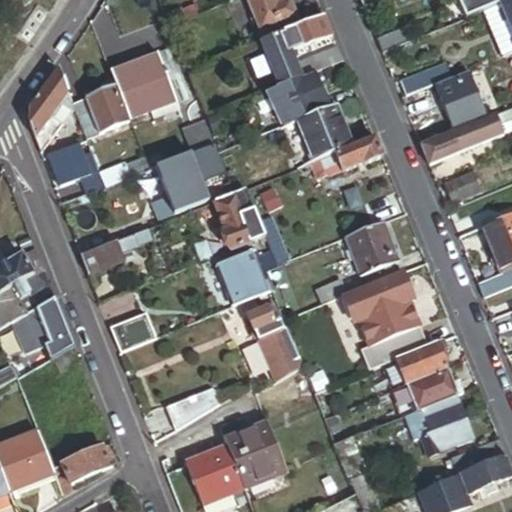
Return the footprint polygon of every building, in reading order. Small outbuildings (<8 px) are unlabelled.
[(279,6),(276,0),(246,0),(261,35),(282,25),(286,23),(279,6)] [(291,0),(279,6),(286,23),(300,18),(291,0)] [(511,1),(511,0),(458,0),(467,21),(483,14),(500,7),(511,1)] [(511,1),(500,7),(504,17),(511,36),(511,1)] [(511,36),(504,17),(500,7),(483,14),(502,60),(511,55),(511,36)] [(333,35),(325,16),(303,26),(285,33),(294,52),(333,35)] [(282,25),(261,35),(264,42),(285,33),(303,26),(300,18),(286,23),(282,25)] [(405,29),(377,41),(383,57),(412,44),(405,29)] [(264,42),(260,44),(279,89),(288,85),(305,78),(299,65),(294,52),(285,33),(264,42)] [(338,49),(299,65),(305,78),(315,74),(344,61),(338,49)] [(158,54),(144,60),(160,101),(174,95),(158,54)] [(160,101),(144,60),(111,73),(118,90),(130,121),(150,113),(153,112),(150,105),(160,101)] [(408,100),(452,81),(446,67),(402,86),(408,100)] [(69,94),(59,68),(59,69),(33,106),(31,125),(37,140),(55,116),(69,95),(69,94)] [(279,89),(278,89),(280,93),(280,95),(288,91),(290,97),(290,96),(319,84),(315,74),(305,78),(288,85),(279,89)] [(109,93),(117,90),(114,83),(106,86),(109,93)] [(319,84),(290,96),(297,113),(327,100),(327,99),(320,84),(319,84)] [(101,137),(132,124),(130,121),(118,90),(117,90),(109,93),(87,102),(101,137)] [(280,95),(280,93),(274,95),(284,119),(297,113),(290,96),(290,97),(288,91),(280,95)] [(69,95),(55,116),(65,124),(74,111),(69,95)] [(160,101),(163,108),(177,103),(174,95),(160,101)] [(430,95),(412,102),(419,119),(437,111),(430,95)] [(153,112),(163,108),(160,101),(150,105),(153,112)] [(89,141),(101,137),(87,102),(76,107),(89,141)] [(177,103),(163,108),(166,117),(181,111),(177,103)] [(353,148),(336,106),(294,124),(312,166),(336,156),(353,148)] [(153,112),(150,113),(154,122),(166,117),(163,108),(153,112)] [(511,132),(511,109),(495,117),(503,136),(511,132)] [(55,116),(37,140),(43,156),(65,124),(55,116)] [(495,117),(486,120),(494,140),(503,136),(495,117)] [(494,140),(486,120),(452,135),(460,154),(494,140)] [(216,146),(207,122),(187,131),(196,154),(199,153),(216,146)] [(460,154),(452,135),(420,148),(429,168),(460,154)] [(384,158),(376,139),(353,148),(336,156),(343,172),(344,174),(365,165),(365,166),(384,158)] [(216,146),(199,153),(210,181),(227,174),(216,146)] [(62,190),(82,183),(94,179),(87,159),(83,148),(51,160),(62,190)] [(102,176),(94,156),(87,159),(94,179),(102,176)] [(336,156),(312,166),(314,171),(318,181),(329,177),(330,178),(343,172),(336,156)] [(125,167),(131,180),(150,172),(145,159),(125,167)] [(187,196),(172,202),(172,204),(177,217),(210,204),(193,161),(176,168),(187,196)] [(176,168),(174,163),(158,169),(166,188),(172,202),(187,196),(176,168)] [(108,189),(131,180),(125,167),(125,165),(102,175),(108,189)] [(82,183),(88,198),(107,190),(102,176),(94,179),(82,183)] [(472,178),(447,188),(454,205),(479,195),(472,178)] [(172,202),(166,188),(158,191),(165,207),(172,204),(172,202)] [(267,237),(248,192),(237,197),(216,205),(228,233),(227,234),(235,253),(253,245),(252,243),(262,239),(267,237)] [(90,219),(83,200),(63,208),(73,233),(90,226),(90,219)] [(511,218),(482,231),(501,277),(511,272),(511,218)] [(275,221),(263,226),(281,267),(292,263),(275,221)] [(399,265),(383,227),(345,242),(361,281),(399,265)] [(154,243),(150,233),(137,238),(141,249),(154,243)] [(270,243),(267,237),(262,239),(264,245),(270,243)] [(141,249),(137,238),(120,245),(124,256),(141,249)] [(124,256),(120,245),(84,260),(90,278),(127,263),(124,256)] [(46,272),(38,254),(27,261),(37,277),(46,272)] [(238,308),(268,296),(267,295),(270,294),(263,275),(255,255),(222,267),(238,308)] [(37,277),(27,261),(25,257),(0,271),(0,296),(25,283),(37,277)] [(269,273),(279,269),(274,257),(264,261),(269,273)] [(427,267),(380,287),(391,312),(437,293),(427,267)] [(281,269),(269,275),(276,293),(277,297),(290,291),(281,269)] [(57,301),(46,272),(37,277),(25,283),(40,312),(57,301)] [(511,273),(501,278),(506,291),(511,288),(511,273)] [(501,278),(478,288),(483,300),(506,291),(501,278)] [(34,315),(40,312),(25,283),(0,296),(0,329),(3,334),(16,327),(34,315)] [(364,289),(345,297),(349,306),(358,302),(368,299),(375,318),(391,312),(380,287),(379,283),(364,289)] [(317,293),(323,306),(344,298),(339,284),(317,293)] [(57,302),(57,301),(40,312),(34,315),(47,350),(51,363),(75,349),(72,339),(57,302)] [(251,319),(263,314),(259,303),(246,309),(251,319)] [(271,310),(263,314),(251,319),(261,343),(267,341),(279,370),(294,364),(282,334),(278,325),(271,310)] [(314,310),(288,321),(291,330),(294,336),(312,329),(320,326),(314,310)] [(47,350),(34,315),(16,327),(27,357),(47,350)] [(142,318),(111,330),(121,356),(124,354),(148,345),(152,343),(142,318)] [(284,323),(278,325),(282,334),(288,332),(284,323)] [(312,329),(294,336),(303,361),(304,362),(323,355),(312,329)] [(294,364),(303,361),(294,336),(291,330),(288,332),(282,334),(294,364)] [(261,343),(278,385),(284,382),(279,370),(267,341),(261,343)] [(447,352),(444,344),(438,346),(442,354),(447,352)] [(442,354),(438,346),(397,363),(408,389),(449,372),(442,354)] [(81,365),(75,349),(51,363),(34,373),(43,388),(81,365)] [(304,362),(303,361),(294,364),(279,370),(284,382),(298,374),(295,368),(300,365),(303,371),(306,368),(307,368),(304,362)] [(408,389),(397,363),(386,367),(391,379),(393,383),(397,393),(408,389)] [(0,394),(19,382),(12,371),(0,377),(0,394)] [(449,372),(408,389),(416,408),(418,414),(430,410),(455,399),(459,398),(459,396),(456,389),(449,372)] [(456,389),(459,396),(464,394),(462,387),(456,389)] [(223,407),(214,391),(169,410),(179,433),(223,407)] [(433,417),(458,407),(455,399),(430,410),(433,417)] [(418,414),(414,416),(409,418),(419,441),(426,459),(472,441),(458,407),(433,417),(430,410),(418,414)] [(341,416),(327,422),(328,425),(337,448),(351,442),(341,416)] [(409,418),(403,421),(412,444),(419,441),(409,418)] [(290,479),(268,424),(225,440),(230,451),(247,496),(290,479)] [(39,434),(0,449),(0,470),(7,489),(9,493),(55,476),(54,472),(39,434)] [(506,458),(501,445),(479,455),(484,467),(506,458)] [(117,457),(113,446),(104,451),(113,472),(117,457)] [(113,472),(104,451),(63,469),(72,490),(73,489),(113,472)] [(204,511),(234,501),(247,496),(230,451),(187,468),(203,511),(204,511)] [(485,468),(484,467),(479,455),(454,465),(460,479),(485,468)] [(511,480),(511,472),(506,459),(485,468),(460,479),(468,499),(511,480)] [(76,495),(73,489),(72,490),(63,469),(54,472),(55,476),(65,501),(76,495)] [(366,475),(350,482),(362,511),(379,511),(381,511),(366,475)] [(468,499),(460,479),(443,485),(452,506),(468,499)] [(10,497),(9,493),(7,489),(2,491),(5,499),(10,497)] [(237,511),(238,511),(234,501),(204,511),(237,511)]
